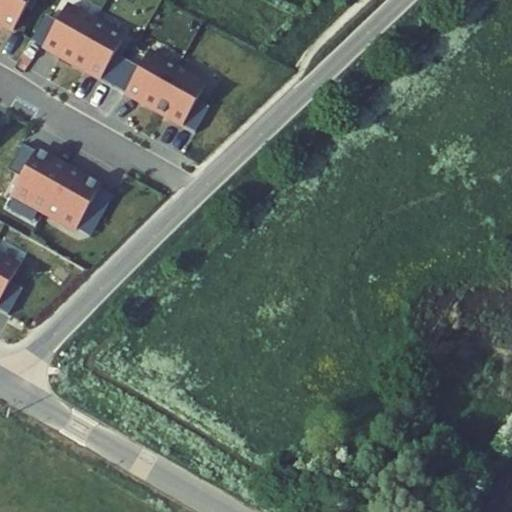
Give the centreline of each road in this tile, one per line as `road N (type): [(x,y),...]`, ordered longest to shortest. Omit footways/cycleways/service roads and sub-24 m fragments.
road 1 (residential): [(4,386),(405,0)]
road 2 (residential): [(4,386),(225,511)]
road 3 (residential): [(0,82),(135,159)]
